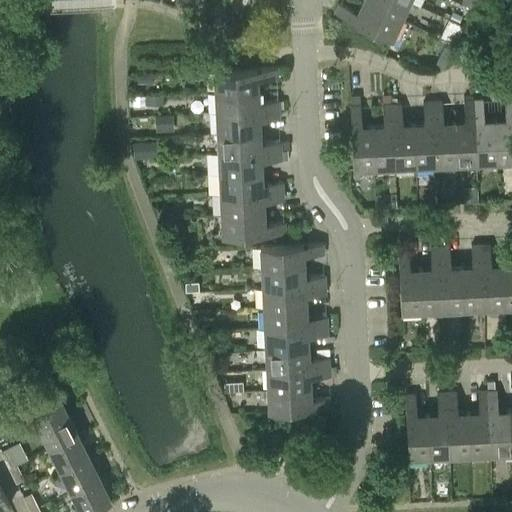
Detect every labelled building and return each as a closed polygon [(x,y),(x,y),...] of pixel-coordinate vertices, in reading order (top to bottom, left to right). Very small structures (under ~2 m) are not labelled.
[(400,20),(409,1),(406,0),(361,0),(361,1),(400,20)] [(334,12),(391,39),(400,20),(361,1),(356,11),(338,3),(334,12)] [(462,15),(453,11),(449,19),(458,23),(462,15)] [(240,19),(229,14),(224,25),(235,30),(240,19)] [(213,69),(214,90),(258,88),(257,78),(276,77),(276,66),(213,69)] [(151,84),(151,75),(138,75),(138,84),(151,84)] [(258,99),(258,88),(214,90),(215,110),(278,107),(278,98),(258,99)] [(144,94),(133,94),(133,103),(144,103),(144,94)] [(161,94),(153,94),(153,103),(161,103),(161,94)] [(360,104),(359,94),(349,94),(350,105),(354,105),(360,104)] [(494,117),(497,161),(511,160),(511,96),(505,97),(506,117),(494,117)] [(476,162),(497,161),(494,117),(484,118),(483,98),(473,99),(476,162)] [(456,163),(476,162),(473,99),(464,99),(465,119),(454,119),(456,163)] [(435,164),(456,163),(454,119),(443,120),(442,100),(432,101),(435,164)] [(415,165),(435,164),(432,101),(423,101),(424,121),(413,121),(415,165)] [(394,166),(415,165),(413,121),(403,122),(402,102),(391,103),(394,166)] [(374,167),(394,166),(391,103),(382,103),(383,123),(372,123),(374,167)] [(353,168),(374,167),(372,123),(361,124),(361,104),(354,105),(350,105),(353,168)] [(215,110),(216,131),(260,129),(259,119),(279,118),(278,107),(215,110)] [(156,130),(174,130),(174,114),(156,114),(156,130)] [(260,140),(260,129),(216,131),(217,152),(280,148),(279,139),(260,140)] [(145,155),(144,141),(132,141),(133,156),(145,155)] [(217,152),(218,172),(262,170),(261,160),(280,159),(280,148),(217,152)] [(262,181),(262,170),(218,172),(219,193),(282,189),(282,180),(262,181)] [(475,186),(463,187),(464,199),(476,199),(475,186)] [(219,193),(220,213),(263,211),(263,201),(283,200),(282,189),(219,193)] [(263,211),(220,213),(221,234),(284,231),(284,220),(264,221),(263,211)] [(172,226),(182,226),(181,215),(171,215),(172,226)] [(511,243),(511,261),(501,262),(503,306),(511,305),(511,241),(511,242),(511,243)] [(260,245),(261,266),(304,263),(303,254),(323,253),(322,242),(260,245)] [(463,308),(483,307),(480,243),(471,244),(472,264),(460,264),(463,308)] [(483,307),(503,306),(501,262),(491,263),(490,243),(480,243),(483,307)] [(422,309),(443,308),(440,245),(430,246),(431,266),(420,266),(422,309)] [(443,308),(463,308),(460,264),(450,265),(449,245),(440,245),(443,308)] [(400,310),(422,309),(420,266),(409,267),(408,247),(397,247),(400,310)] [(304,274),(304,263),(261,266),(262,286),(324,283),(324,274),(304,274)] [(185,289),(186,289),(198,289),(198,280),(185,281),(185,286),(185,289)] [(262,286),(263,306),(305,304),(305,295),(325,294),(324,283),(262,286)] [(306,315),(305,304),(263,306),(264,327),(326,324),(326,314),(306,315)] [(264,327),(265,347),(307,345),(307,335),(327,334),(326,324),(264,327)] [(308,356),(307,345),(265,347),(266,368),(328,364),(328,355),(308,356)] [(266,368),(267,388),(309,385),(309,375),(329,374),(328,364),(266,368)] [(310,396),(309,385),(267,388),(268,409),(330,406),(330,395),(310,396)] [(26,402),(37,425),(65,411),(54,388),(26,402)] [(470,453),(490,452),(487,389),(478,390),(479,409),(467,410),(470,453)] [(490,452),(510,451),(508,408),(498,408),(497,389),(487,389),(490,452)] [(429,455),(449,454),(447,391),(437,392),(438,411),(427,412),(429,455)] [(449,454),(470,453),(467,410),(457,410),(456,391),(447,391),(449,454)] [(407,456),(429,455),(427,412),(417,412),(416,393),(404,393),(407,456)] [(76,433),(65,411),(37,425),(48,447),(76,433)] [(48,447),(59,468),(87,454),(76,433),(48,447)] [(9,467),(17,463),(9,448),(1,452),(9,467)] [(98,476),(87,454),(59,468),(70,490),(98,476)] [(24,477),(17,463),(9,467),(16,481),(24,477)] [(80,511),(83,511),(110,499),(98,476),(70,490),(80,511)] [(0,510),(10,505),(0,485),(0,510)] [(30,510),(38,506),(31,491),(23,495),(30,510)]
